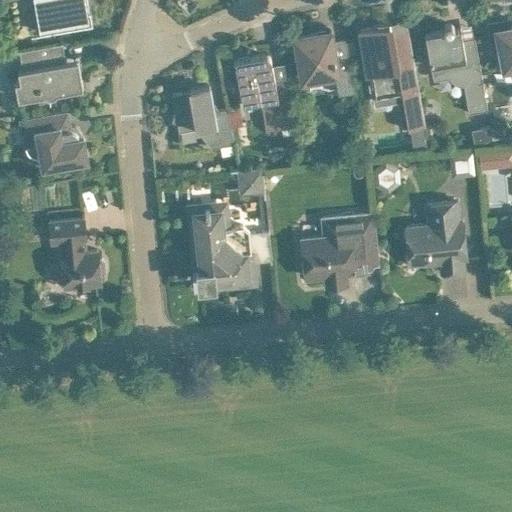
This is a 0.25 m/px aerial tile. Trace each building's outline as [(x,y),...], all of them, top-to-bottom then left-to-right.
[(34,0),(40,29),(92,20),(90,7),(89,7),(87,0),(34,0)] [(402,127),(425,123),(409,37),(394,39),(390,20),(373,23),(374,25),(361,28),(372,93),(377,93),(378,96),(396,93),(402,127)] [(511,24),(501,26),(500,20),(488,22),(494,53),(500,52),(502,68),(511,66),(511,24)] [(487,108),(474,36),(462,38),(462,37),(460,37),(458,27),(454,27),(454,26),(453,25),(453,24),(452,23),(451,23),(449,22),(448,22),(447,23),(446,23),(445,24),(444,26),(443,27),(443,28),(444,29),(425,33),(433,76),(452,73),(453,76),(456,79),(459,80),(463,80),(469,111),(487,108)] [(354,89),(345,39),(332,41),(330,30),(296,36),(303,78),(315,76),(316,78),(318,80),(326,78),(327,76),(327,73),(336,72),(340,92),(354,89)] [(63,43),(63,41),(19,49),(22,67),(17,68),(19,79),(15,80),(18,98),(80,87),(80,86),(82,86),(81,81),(80,77),(78,74),(75,72),(71,71),(67,71),(62,43),(63,43)] [(275,80),(271,60),(271,59),(271,58),(270,57),(269,55),(268,55),(266,54),(264,53),(262,54),(233,59),(234,60),(235,60),(243,105),(244,104),(244,103),(261,100),(266,129),(295,124),(287,78),(275,80)] [(211,146),(233,142),(227,107),(213,109),(209,84),(189,88),(189,90),(172,93),(175,110),(171,120),(177,122),(179,130),(196,127),(211,146)] [(78,128),(79,127),(78,126),(77,125),(74,124),(71,123),(69,123),(67,109),(20,118),(25,145),(26,149),(29,152),(32,154),(36,156),(40,155),(58,152),(60,163),(87,158),(83,135),(78,136),(78,134),(76,132),(75,130),(77,127),(78,128)] [(493,139),(490,125),(481,126),(476,133),(478,141),(493,139)] [(511,133),(494,134),(494,147),(511,146),(511,133)] [(511,185),(511,149),(500,150),(501,186),(511,185)] [(264,187),(262,166),(241,168),(242,174),(258,187),(264,187)] [(99,190),(110,186),(104,167),(93,171),(99,190)] [(428,222),(406,225),(409,262),(439,259),(441,271),(465,269),(463,257),(466,257),(462,219),(460,219),(458,199),(426,202),(428,222)] [(270,261),(272,261),(268,229),(249,231),(249,229),(243,224),(227,225),(225,207),(190,210),(193,250),(191,250),(193,270),(200,269),(201,281),(213,280),(213,284),(254,280),(252,260),(270,258),(270,261)] [(373,262),(379,261),(374,211),(322,216),(324,235),(302,237),(305,275),(325,273),(325,278),(346,276),(345,271),(364,269),(364,268),(370,268),(374,263),(373,262)] [(84,215),(49,219),(51,240),(61,239),(62,252),(61,252),(64,285),(101,281),(98,249),(85,250),(84,236),(86,236),(84,215)]
